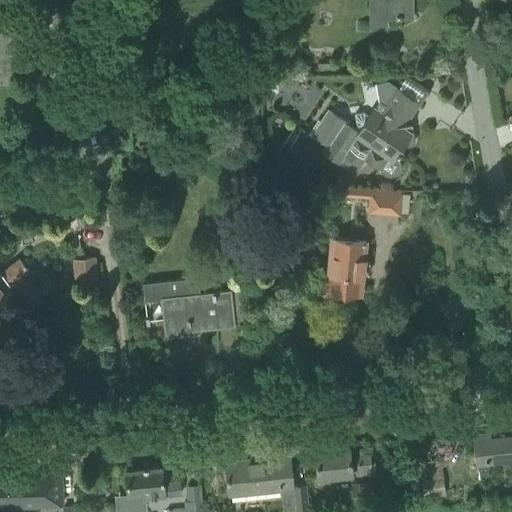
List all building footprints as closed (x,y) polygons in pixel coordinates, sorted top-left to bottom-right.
[(244,0),(244,9),(258,9),(258,0),(244,0)] [(384,18),(391,18),(411,17),(410,0),(368,0),(369,9),(384,8),(384,18)] [(0,15),(0,81),(17,82),(19,15),(0,15)] [(414,138),(411,117),(420,103),(391,83),(374,106),(373,106),(368,114),(363,111),(354,113),(357,128),(345,121),(345,120),(328,108),(319,120),(317,119),(307,134),(325,145),(321,151),(346,167),(351,160),(360,166),(364,159),(381,169),(381,171),(383,172),(384,174),(385,175),(387,175),(389,176),(391,176),(392,176),(394,175),(396,174),(397,173),(398,172),(399,170),(400,169),(400,167),(401,165),(400,163),(400,162),(399,160),(398,159),(397,157),(395,156),(402,146),(403,147),(404,147),(406,147),(407,147),(409,147),(410,146),(411,145),(412,144),(414,141),(414,140),(414,138)] [(62,125),(102,127),(104,101),(63,99),(62,125)] [(270,166),(259,166),(259,177),(269,179),(275,182),(283,180),(286,174),(284,166),(277,163),(270,166)] [(78,166),(64,171),(68,185),(82,181),(78,166)] [(402,193),(336,188),(335,195),(368,198),(367,212),(400,215),(402,193)] [(364,240),(344,239),(330,238),(325,291),(359,294),(364,240)] [(28,271),(16,255),(0,268),(0,325),(3,330),(6,330),(19,321),(20,318),(18,316),(39,300),(21,276),(28,271)] [(96,281),(93,257),(74,259),(76,283),(96,281)] [(161,302),(162,317),(165,336),(192,333),(191,328),(233,324),(229,295),(231,295),(230,288),(199,292),(197,276),(143,282),(144,300),(160,298),(161,302)] [(474,437),(476,457),(478,469),(511,464),(511,439),(489,442),(488,435),(474,437)] [(371,469),(370,455),(349,458),(348,448),(314,451),(317,478),(350,475),(350,471),(371,469)] [(289,454),(224,461),(226,481),(228,497),(231,496),(281,491),(293,489),(295,508),(295,511),(300,511),(308,511),(304,484),(292,485),(289,454)] [(443,458),(420,460),(422,484),(445,482),(443,458)] [(124,471),(128,510),(145,509),(144,498),(180,495),(178,481),(163,483),(161,467),(124,471)] [(0,504),(61,503),(60,470),(21,471),(21,473),(0,473),(0,504)] [(376,507),(374,482),(351,484),(351,496),(346,496),(346,502),(346,509),(376,507)] [(185,509),(166,511),(201,511),(199,485),(187,486),(188,501),(184,502),(185,509)]
